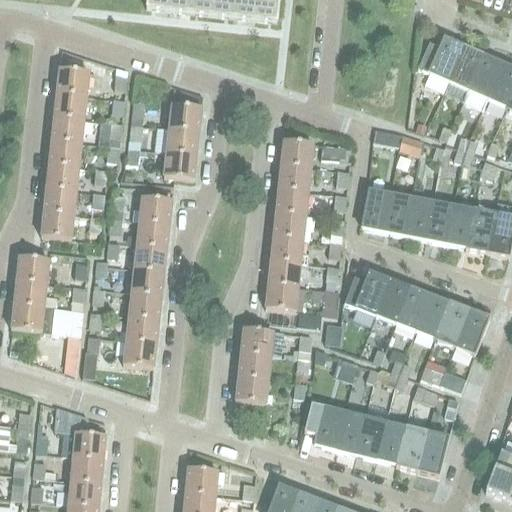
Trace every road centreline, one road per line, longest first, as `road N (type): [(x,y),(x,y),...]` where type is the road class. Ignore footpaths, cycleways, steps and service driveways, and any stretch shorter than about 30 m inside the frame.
road 1 (residential): [(163,428),(184,254),(208,195),(222,86)]
road 2 (residential): [(213,442),(224,325),(252,262),(272,105)]
road 3 (residential): [(511,295),(350,245),(362,138),(316,118)]
road 4 (residential): [(0,284),(5,248),(31,195),(46,30)]
road 5 (residential): [(436,511),(213,442)]
road 6 (residential): [(511,329),(454,511)]
road 7 (residential): [(222,86),(46,30)]
road 8 (residential): [(163,428),(0,375)]
